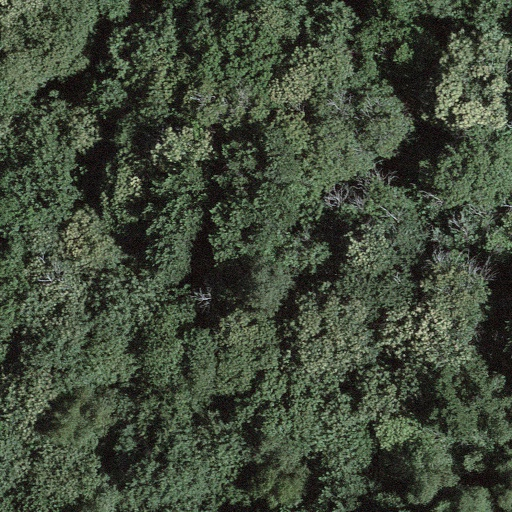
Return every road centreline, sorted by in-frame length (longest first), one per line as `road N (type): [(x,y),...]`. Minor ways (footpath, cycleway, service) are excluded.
road 1 (track): [(171,0),(25,104),(0,146)]
road 2 (track): [(511,56),(391,0)]
